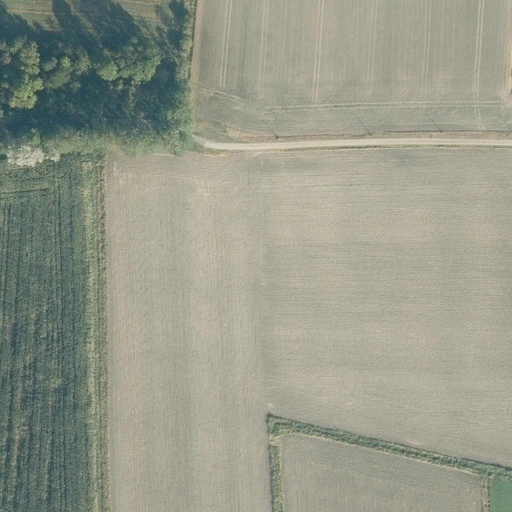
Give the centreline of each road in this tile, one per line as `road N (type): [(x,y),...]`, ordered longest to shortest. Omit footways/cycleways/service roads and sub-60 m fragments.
road 1 (residential): [(217,146),(511,143)]
road 2 (track): [(0,118),(161,125),(217,146)]
